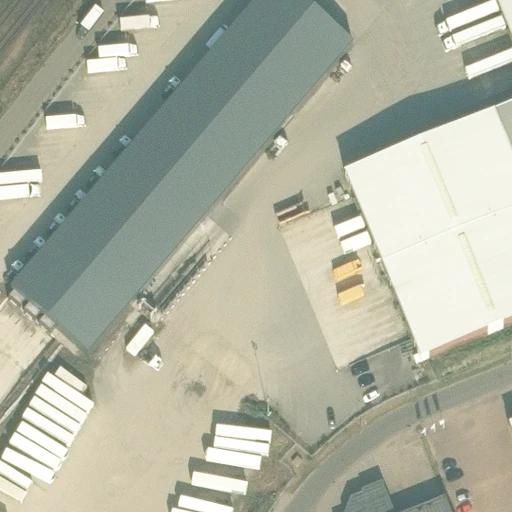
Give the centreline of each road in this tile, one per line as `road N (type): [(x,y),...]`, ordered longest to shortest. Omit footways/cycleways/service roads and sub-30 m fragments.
road 1 (unclassified): [(295,511),(352,449),(396,419),(511,373)]
road 2 (unclassified): [(0,138),(111,0)]
